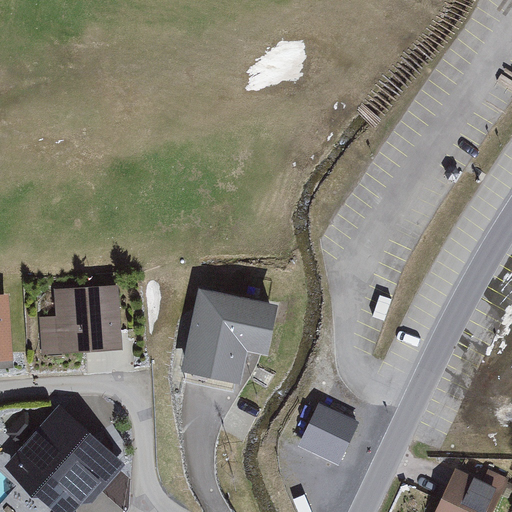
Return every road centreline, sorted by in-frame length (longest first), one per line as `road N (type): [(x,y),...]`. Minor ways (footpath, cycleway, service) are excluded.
road 1 (secondary): [(511,224),(359,511)]
road 2 (residential): [(149,501),(146,407),(129,386),(0,389)]
